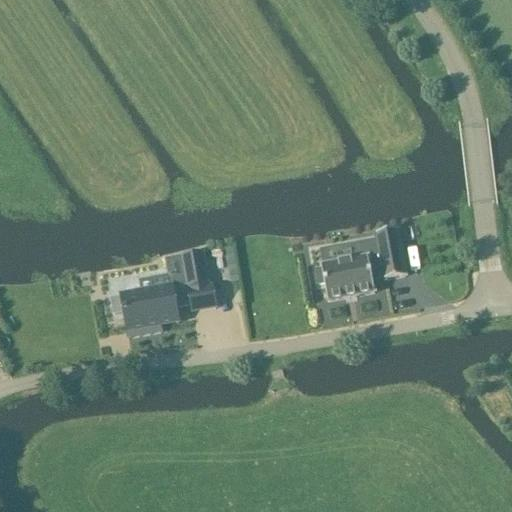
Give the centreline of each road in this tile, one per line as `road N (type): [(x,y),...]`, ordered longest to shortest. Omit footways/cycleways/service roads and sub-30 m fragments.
road 1 (unclassified): [(0,391),(492,312)]
road 2 (unclassified): [(492,312),(473,124),(462,80),(414,0)]
